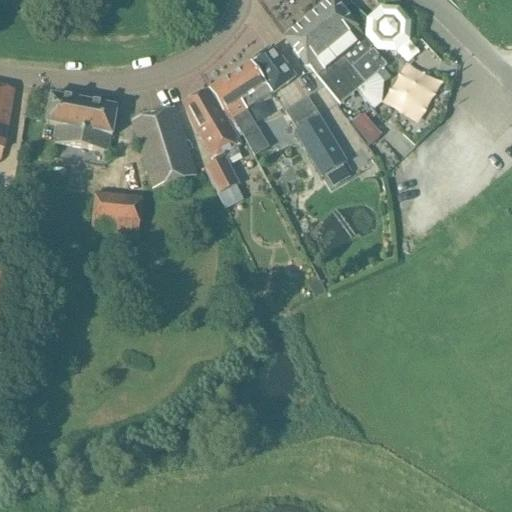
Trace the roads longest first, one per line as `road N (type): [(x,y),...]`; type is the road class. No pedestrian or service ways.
road 1 (tertiary): [(0,73),(65,83),(152,79),(208,50),(241,0)]
road 2 (tertiary): [(511,84),(423,0)]
